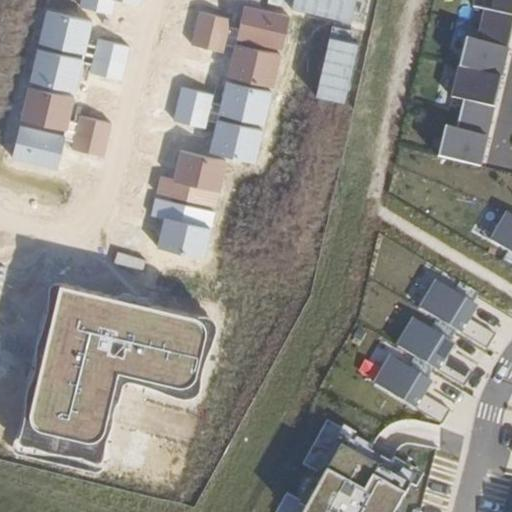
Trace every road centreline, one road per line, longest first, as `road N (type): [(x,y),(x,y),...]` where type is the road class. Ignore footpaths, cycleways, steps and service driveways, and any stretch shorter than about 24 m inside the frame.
road 1 (track): [(418,0),(372,208),(368,280),(259,511)]
road 2 (residential): [(511,364),(465,511)]
